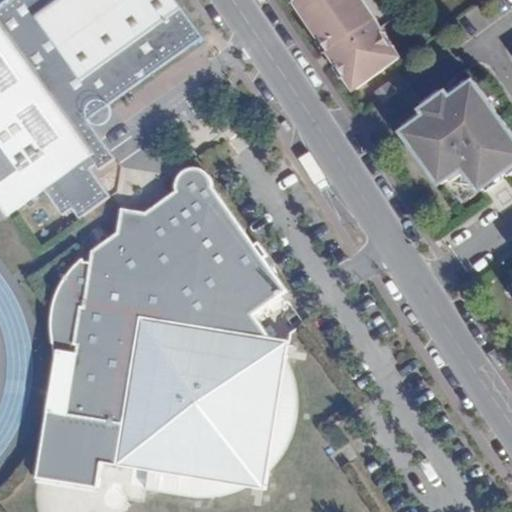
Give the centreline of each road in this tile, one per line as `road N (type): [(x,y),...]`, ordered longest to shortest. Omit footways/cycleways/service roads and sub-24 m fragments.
road 1 (residential): [(417,282),(233,0)]
road 2 (residential): [(511,423),(417,282)]
